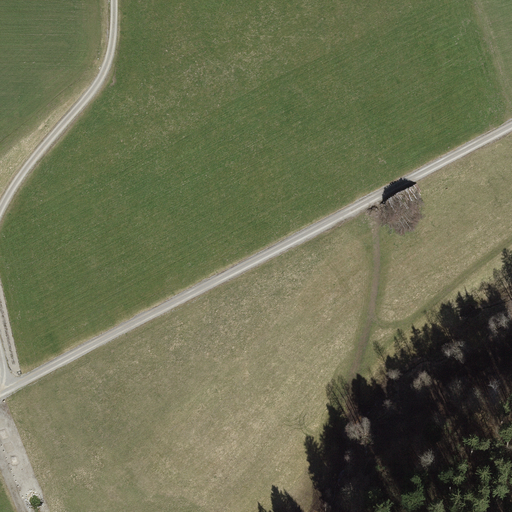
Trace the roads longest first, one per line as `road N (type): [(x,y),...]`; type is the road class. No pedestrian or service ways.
road 1 (track): [(0,395),(511,125)]
road 2 (track): [(0,214),(102,78),(112,50),(112,0)]
